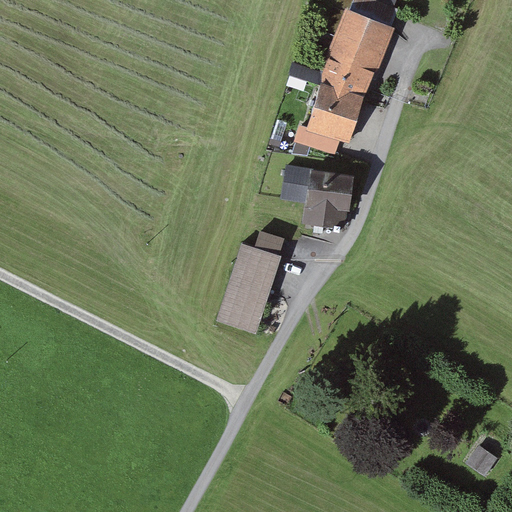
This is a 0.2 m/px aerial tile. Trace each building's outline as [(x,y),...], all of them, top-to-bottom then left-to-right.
[(373,85),(396,29),(347,10),(323,71),(373,85)] [(323,71),(296,64),(293,77),(323,85),(311,129),(302,127),(297,145),(337,156),(341,141),(353,144),(365,97),(369,98),(373,85),(323,71)] [(354,175),(291,168),(287,202),(309,205),(307,224),(348,228),(354,175)] [(245,245),(219,323),(258,335),(284,256),(282,256),(287,241),(263,233),(257,249),(245,245)] [(499,458),(480,447),(468,466),(487,477),(499,458)]
